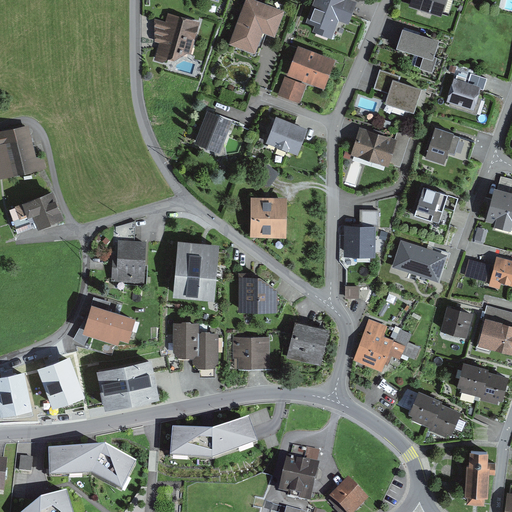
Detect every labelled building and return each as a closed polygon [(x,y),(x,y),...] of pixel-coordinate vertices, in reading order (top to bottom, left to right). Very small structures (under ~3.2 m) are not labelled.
[(281,11),(250,0),(247,0),(232,42),(254,50),(262,31),(272,34),(281,11)] [(347,0),(316,0),(310,20),(318,22),(316,30),(330,35),(337,16),(347,20),(353,2),(347,0)] [(444,0),(411,0),(410,4),(440,13),(444,0)] [(204,10),(173,2),(161,46),(181,51),(194,45),(204,10)] [(437,41),(403,30),(398,47),(419,54),(415,65),(431,70),(435,57),(432,56),(437,41)] [(332,61),(299,49),(289,74),(323,86),(332,61)] [(390,92),(387,101),(413,110),(420,89),(397,82),(399,78),(380,72),(375,88),(390,92)] [(303,86),(287,80),(281,93),(297,100),(303,86)] [(479,87),(454,80),(448,99),(451,100),(450,105),(476,113),(480,99),(476,98),(479,87)] [(229,122),(207,114),(197,141),(218,149),(229,122)] [(6,136),(0,136),(0,166),(1,172),(45,162),(34,115),(3,122),(6,136)] [(304,130),(276,120),(268,141),(296,151),(304,130)] [(394,139),(360,129),(353,153),(386,164),(394,139)] [(453,134),(436,129),(427,156),(444,161),(453,134)] [(457,199),(424,188),(416,213),(448,224),(457,199)] [(511,195),(495,191),(488,218),(511,224),(511,195)] [(61,217),(52,193),(17,207),(21,217),(34,212),(39,225),(61,217)] [(284,200),(253,200),(253,233),(283,233),(284,200)] [(376,211),(362,211),(362,226),(373,226),(377,226),(376,211)] [(362,226),(346,227),(346,255),(373,255),(373,226),(362,226)] [(144,243),(119,241),(118,259),(114,259),(113,278),(142,280),(144,243)] [(444,255),(402,242),(395,265),(437,279),(444,255)] [(217,245),(180,243),(177,294),(213,296),(217,245)] [(511,261),(497,258),(491,284),(499,286),(500,281),(511,283),(511,261)] [(259,279),(241,279),(241,310),(275,309),(274,290),(259,279)] [(395,308),(377,302),(362,344),(380,351),(395,308)] [(138,321),(93,307),(86,331),(117,341),(119,335),(133,339),(138,321)] [(471,314),(448,308),(443,329),(465,335),(471,314)] [(418,326),(396,317),(382,353),(405,361),(418,326)] [(511,326),(486,319),(480,343),(511,351),(511,326)] [(175,355),(197,355),(197,334),(197,324),(175,324),(175,355)] [(326,331),(296,324),(289,354),(319,361),(326,331)] [(216,334),(197,334),(197,355),(197,365),(216,365),(216,334)] [(266,338),(235,338),(235,356),(240,356),(240,367),(267,367),(266,338)] [(149,362),(100,372),(107,406),(156,396),(149,362)] [(458,388),(482,394),(485,382),(484,382),(486,373),(487,370),(465,364),(458,388)] [(507,378),(486,373),(484,382),(485,382),(482,394),(481,398),(500,403),(507,378)] [(436,414),(440,404),(441,401),(419,392),(410,413),(414,415),(413,418),(432,426),(437,415),(436,414)] [(437,415),(432,426),(431,429),(445,434),(446,431),(450,433),(459,412),(440,404),(436,414),(437,415)] [(171,457),(212,460),(256,444),(248,421),(213,433),(173,431),(171,457)] [(36,449),(21,447),(20,462),(34,463),(36,449)] [(104,448),(49,450),(50,477),(92,475),(121,491),(135,466),(104,448)] [(325,459),(293,451),(286,480),(318,488),(325,459)] [(487,453),(471,452),(470,466),(468,466),(466,495),(469,495),(468,502),(484,503),(484,496),(487,496),(488,473),(494,473),(495,464),(487,463),(487,453)] [(348,482),(333,497),(347,511),(351,511),(365,500),(348,482)] [(42,502),(26,511),(70,511),(66,494),(42,502)] [(313,505),(290,499),(286,511),(316,511),(311,510),(313,505)]
